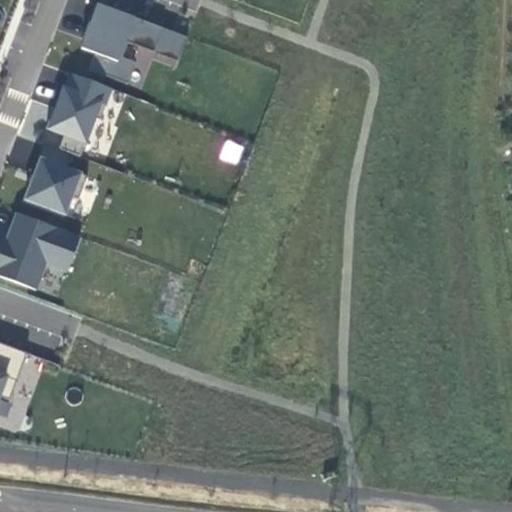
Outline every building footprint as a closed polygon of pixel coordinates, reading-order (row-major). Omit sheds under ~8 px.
[(177,63),(187,32),(94,5),(81,48),(123,61),(127,48),(177,63)] [(64,73),(48,134),(92,145),(108,84),(64,73)] [(223,140),(219,160),(239,164),(243,144),(223,140)] [(36,156),(25,203),(71,214),(83,168),(36,156)] [(69,275),(80,231),(9,212),(0,243),(0,277),(38,288),(44,268),(69,275)] [(0,343),(0,424),(19,431),(44,357),(0,343)]
